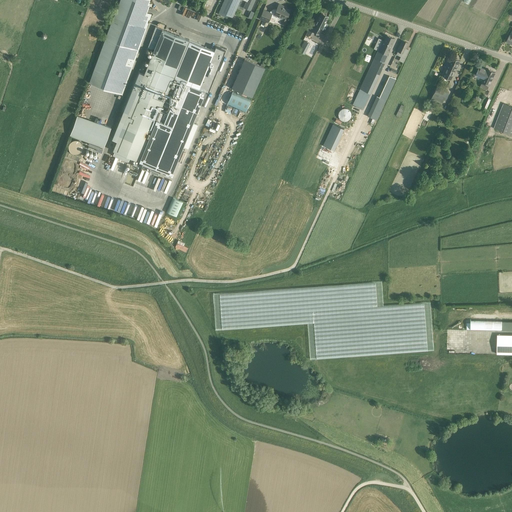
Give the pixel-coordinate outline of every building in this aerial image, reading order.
[(123,94),(147,28),(152,14),(147,12),(150,3),(149,2),(149,0),(119,0),(113,16),(89,82),(123,94)] [(224,0),(219,11),(228,15),(227,18),(231,19),(232,17),(233,17),(240,0),(243,0),(246,1),(243,8),(251,11),(255,0),(224,0)] [(270,12),(270,13),(264,10),(260,19),(268,22),(269,21),(273,23),(275,22),(284,26),(284,24),(285,25),(289,15),(288,15),(290,10),(282,7),(282,5),(279,4),(276,11),(275,10),(274,10),(273,10),(272,11),(271,11),(271,12),(270,12)] [(319,17),(316,23),(314,22),(313,23),(312,23),(306,34),(312,37),(314,32),(319,35),(323,28),(328,16),(321,13),(319,17)] [(148,46),(153,48),(154,48),(161,29),(156,26),(148,46)] [(154,48),(128,112),(124,110),(112,138),(117,140),(113,150),(139,160),(173,77),(189,39),(162,29),(154,48)] [(368,70),(360,89),(370,93),(379,75),(385,62),(389,55),(387,54),(392,45),(391,44),(394,38),(387,35),(384,41),(382,40),(378,50),(374,58),(368,70)] [(161,169),(173,174),(206,91),(208,91),(209,91),(224,52),(215,49),(189,39),(173,77),(181,80),(164,122),(156,119),(139,160),(139,161),(143,163),(141,167),(159,174),(161,169)] [(304,40),(301,45),(307,49),(308,47),(309,48),(311,45),(310,44),(308,43),(309,42),(306,40),(305,41),(304,40)] [(403,40),(402,40),(397,51),(406,55),(408,50),(406,49),(408,43),(407,42),(407,41),(404,40),(403,40)] [(460,61),(452,57),(449,63),(448,63),(442,75),(451,80),(460,61)] [(252,97),(265,68),(244,59),(232,88),(252,97)] [(476,74),(484,78),(481,83),(482,83),(480,87),(487,90),(495,72),(488,69),(487,70),(479,66),(476,74)] [(378,96),(377,96),(367,116),(377,120),(396,79),(388,75),(378,96)] [(437,86),(430,100),(441,105),(444,99),(445,100),(449,92),(437,86)] [(245,112),(251,99),(233,92),(227,104),(245,112)] [(166,99),(162,110),(166,112),(171,101),(166,99)] [(430,101),(425,113),(428,114),(433,103),(430,101)] [(511,106),(503,103),(494,128),(511,134),(511,106)] [(401,105),(396,115),(399,117),(403,110),(402,109),(404,106),(401,105)] [(346,108),(345,108),(343,108),(342,109),(341,109),(340,110),(340,111),(339,112),(339,113),(338,114),(338,115),(338,116),(339,117),(339,118),(340,119),(340,120),(341,120),(342,121),(343,121),(345,121),(346,121),(347,121),(348,120),(349,120),(349,119),(350,118),(350,117),(351,116),(351,115),(351,114),(350,113),(350,112),(349,111),(349,110),(348,109),(347,109),(346,108)] [(104,147),(111,127),(77,115),(70,135),(104,147)] [(332,124),(323,146),(334,150),(343,128),(332,124)] [(485,161),(482,161),(482,171),(493,170),(492,155),(488,155),(488,158),(485,158),(485,161)] [(330,181),(332,173),(326,171),(323,179),(330,181)] [(319,200),(325,184),(317,181),(311,196),(319,200)] [(177,216),(183,202),(173,198),(167,212),(177,216)] [(493,327),(493,316),(474,316),(474,327),(493,327)] [(511,334),(497,334),(497,354),(511,354),(511,334)]
